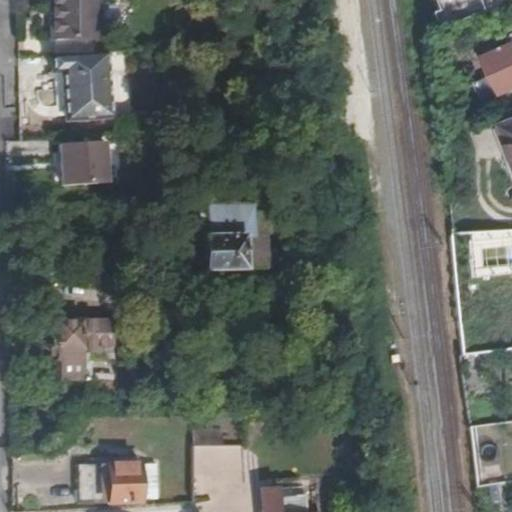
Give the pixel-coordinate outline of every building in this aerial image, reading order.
[(98,38),(98,34),(98,6),(98,0),(51,0),(51,38),(98,38)] [(441,0),(445,9),(438,11),(443,27),(483,14),(488,12),(484,0),(441,0)] [(118,6),(98,6),(98,34),(108,34),(108,28),(118,28),(118,6)] [(511,45),(487,59),(503,92),(511,88),(511,45)] [(107,53),(53,57),(54,71),(64,70),(65,120),(109,117),(107,53)] [(57,145),(59,186),(104,183),(102,142),(57,145)] [(252,206),(206,207),(206,268),(268,269),(268,213),(252,213),(252,206)] [(113,322),(55,321),(55,358),(59,359),(59,378),(82,378),(82,358),(112,359),(113,322)] [(192,430),(192,445),(220,445),(222,445),(222,430),(192,430)] [(235,445),(191,446),(193,507),(237,506),(235,445)] [(106,456),(106,465),(109,465),(109,464),(127,463),(127,455),(106,456)] [(109,465),(106,465),(75,466),(77,505),(139,502),(139,500),(138,464),(138,462),(127,463),(109,464),(109,465)] [(153,463),(138,464),(139,500),(154,500),(153,463)] [(266,490),(268,511),(278,511),(277,497),(288,496),(287,488),(266,490)] [(268,511),(266,490),(258,490),(259,511),(268,511)] [(278,511),(305,511),(304,495),(288,496),(277,497),(278,511)]
